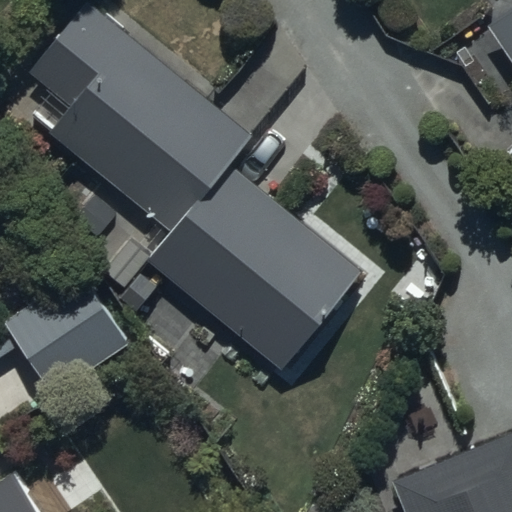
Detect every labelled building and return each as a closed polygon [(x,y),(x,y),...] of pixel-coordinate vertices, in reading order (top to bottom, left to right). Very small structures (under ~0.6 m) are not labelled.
[(254,134),(89,0),(84,0),(29,67),(76,105),(53,133),(171,230),(149,258),(286,369),(364,274),(230,164),(254,134)] [(511,11),(491,26),(511,57),(511,11)] [(82,270),(6,320),(55,394),(131,343),(82,270)] [(511,511),(511,432),(396,481),(408,511),(511,511)] [(0,511),(40,511),(16,475),(0,485),(0,511)]
